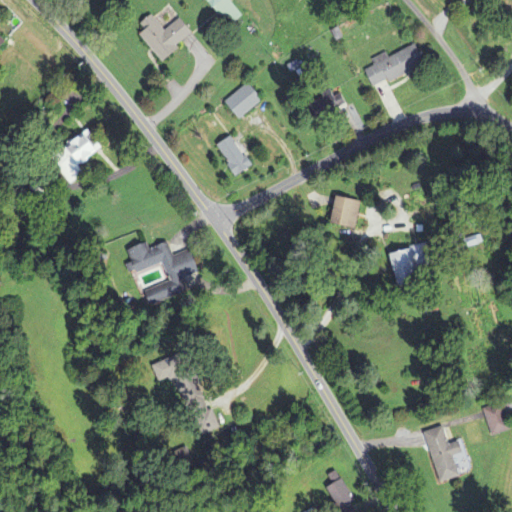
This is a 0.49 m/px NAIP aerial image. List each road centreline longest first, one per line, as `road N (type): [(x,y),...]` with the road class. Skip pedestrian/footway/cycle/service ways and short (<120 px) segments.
road 1 (tertiary): [(395,511),(217,218)]
road 2 (residential): [(217,218),(416,117),(456,108),(511,126)]
road 3 (tertiary): [(217,218),(35,0)]
road 4 (residential): [(475,110),(469,83),(410,0)]
